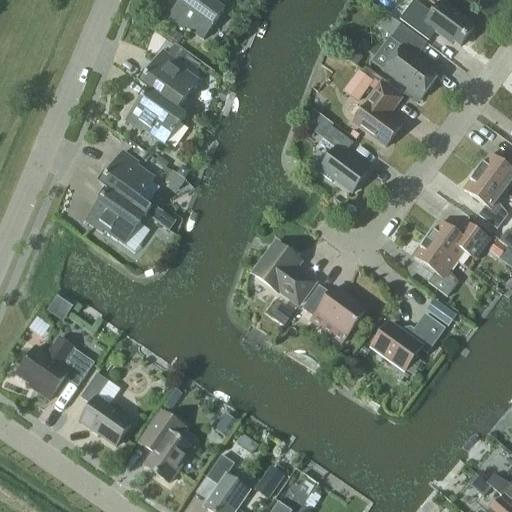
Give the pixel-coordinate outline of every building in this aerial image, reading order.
[(181,0),(167,20),(183,31),(185,29),(202,41),(224,12),(211,3),(213,0),(181,0)] [(398,6),(393,3),(386,13),(391,16),(390,17),(410,32),(419,21),(398,6)] [(459,48),(472,30),(466,25),(468,23),(441,3),(424,26),(451,46),(452,43),(459,48)] [(242,24),(250,13),(243,8),(235,19),(242,24)] [(421,100),(439,76),(416,59),(426,45),(400,26),(390,40),(401,49),(383,73),(421,100)] [(178,64),(185,54),(174,46),(166,56),(178,64)] [(177,111),(198,82),(176,67),(178,64),(166,56),(162,53),(139,85),(147,91),(147,90),(177,111)] [(364,95),(373,82),(358,72),(349,84),(364,95)] [(393,111),(400,100),(379,85),(365,104),(367,105),(352,125),(385,149),(400,128),(386,117),(391,110),(393,111)] [(185,117),(177,111),(147,90),(147,91),(124,122),(141,134),(142,131),(164,146),(185,117)] [(351,194),(367,173),(344,156),(353,145),(330,128),(321,140),(335,150),(318,174),(331,183),(333,181),(351,194)] [(154,180),(136,167),(138,165),(122,153),(99,186),(107,191),(144,218),(145,216),(158,226),(165,216),(152,207),(151,209),(139,200),(154,180)] [(475,173),(506,196),(511,186),(511,169),(511,172),(490,156),(483,165),(482,164),(475,173)] [(184,181),(190,173),(182,167),(176,175),(184,181)] [(498,205),(506,196),(475,173),(469,182),(470,183),(463,192),(484,207),(477,217),(497,231),(508,216),(498,205)] [(107,191),(85,223),(101,234),(103,232),(124,247),(145,218),(144,218),(107,191)] [(425,240),(456,263),(463,253),(476,259),(487,244),(468,229),(461,239),(440,223),(433,232),(432,232),(425,240)] [(511,236),(507,233),(500,242),(509,249),(511,245),(511,236)] [(449,273),(456,263),(425,240),(419,249),(420,250),(413,259),(434,275),(427,284),(446,299),(458,284),(449,273)] [(491,250),(501,258),(506,249),(496,242),(491,250)] [(298,306),(313,285),(294,271),(299,263),(275,246),(253,276),(277,294),(278,292),(298,306)] [(330,296),(318,287),(301,311),(313,319),(316,314),(347,337),(365,312),(334,289),(330,296)] [(50,312),(64,323),(74,310),(60,299),(50,312)] [(433,303),(426,313),(447,328),(454,318),(433,303)] [(293,314),(281,306),(271,320),(283,329),(293,314)] [(426,355),(444,331),(424,317),(413,332),(410,330),(402,331),(400,334),(388,326),(372,349),(404,372),(420,350),(426,355)] [(93,365),(71,350),(58,341),(47,358),(35,350),(16,376),(38,391),(36,393),(49,402),(64,380),(77,389),(93,365)] [(109,408),(96,400),(108,383),(96,375),(80,399),(90,407),(79,423),(115,448),(132,425),(121,417),(122,416),(121,411),(115,406),(110,407),(109,408)] [(168,485),(192,450),(178,440),(185,430),(160,413),(138,446),(151,456),(143,468),(168,485)] [(251,456),(258,447),(243,437),(237,446),(251,456)] [(207,511),(235,511),(248,493),(226,477),(233,466),(221,457),(205,479),(218,488),(203,509),(207,511)] [(261,482),(274,491),(284,478),(270,468),(261,482)] [(511,484),(503,495),(511,502),(511,484)] [(485,485),(476,494),(483,500),(491,490),(485,485)] [(511,511),(511,510),(499,499),(490,510),(488,511),(511,511)] [(289,511),(278,503),(271,511),(289,511)]
